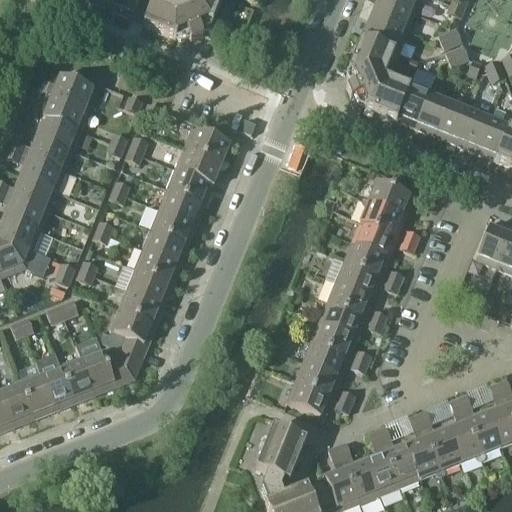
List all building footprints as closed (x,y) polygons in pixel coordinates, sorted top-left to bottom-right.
[(92,0),(91,6),(111,14),(116,0),(92,0)] [(116,0),(111,14),(131,22),(140,0),(116,0)] [(154,0),(143,29),(175,42),(181,29),(184,27),(191,44),(203,39),(196,23),(199,21),(212,26),(222,0),(154,0)] [(377,0),(377,1),(415,17),(421,0),(377,0)] [(453,0),(451,8),(463,13),(466,5),(455,0),(453,0)] [(377,1),(369,21),(407,37),(415,17),(377,1)] [(460,22),(463,13),(451,8),(447,16),(460,22)] [(369,21),(361,41),(399,57),(407,37),(369,21)] [(452,50),(461,46),(456,34),(447,37),(452,50)] [(443,53),(452,50),(447,37),(438,41),(443,53)] [(364,88),(390,78),(399,57),(361,41),(348,74),(346,79),(350,88),(346,90),(348,95),(359,90),(364,88)] [(463,51),(454,55),(459,67),(468,63),(463,51)] [(459,67),(454,55),(445,58),(450,71),(459,67)] [(506,72),(511,68),(511,58),(502,63),(506,72)] [(480,69),(472,66),(466,78),(475,82),(480,69)] [(497,66),(485,71),(489,79),(501,74),(497,66)] [(504,82),(501,74),(489,79),(492,88),(504,82)] [(51,101),(43,120),(81,136),(98,95),(54,77),(45,99),(51,101)] [(363,111),(395,124),(410,86),(390,78),(364,88),(359,90),(348,95),(351,101),(354,100),(358,108),(362,110),(363,110),(363,111)] [(410,86),(395,124),(415,132),(430,94),(410,86)] [(430,94),(415,132),(435,140),(450,102),(430,94)] [(142,106),(129,101),(124,113),(137,118),(142,106)] [(450,102),(435,140),(455,148),(471,110),(450,102)] [(156,126),(161,114),(148,109),(143,121),(156,126)] [(471,110),(455,148),(475,156),(491,119),(471,110)] [(491,119),(475,156),(496,165),(511,127),(491,119)] [(43,120),(35,140),(73,156),(81,136),(43,120)] [(244,124),(240,135),(251,140),(255,129),(244,124)] [(511,127),(496,165),(511,171),(511,127)] [(192,133),(183,154),(221,170),(229,148),(220,144),(192,133)] [(35,140),(27,161),(65,176),(73,156),(35,140)] [(114,140),(110,148),(123,154),(127,145),(114,140)] [(128,155),(142,161),(143,161),(148,147),(133,141),(128,155)] [(12,144),(8,152),(22,158),(25,149),(12,144)] [(120,162),(123,154),(110,148),(107,157),(120,162)] [(18,166),(22,158),(8,152),(5,161),(18,166)] [(183,154),(175,174),(213,190),(221,170),(183,154)] [(143,161),(142,161),(128,155),(124,164),(139,170),(143,161)] [(27,161),(19,181),(57,196),(65,176),(27,161)] [(175,174),(166,195),(204,211),(213,190),(175,174)] [(19,181),(11,201),(49,216),(57,196),(19,181)] [(0,185),(0,196),(5,198),(9,189),(0,185)] [(113,195),(125,201),(129,191),(116,186),(113,195)] [(376,186),(368,206),(405,222),(417,192),(404,187),(401,196),(376,186)] [(122,209),(125,201),(113,195),(109,204),(122,209)] [(166,195),(159,214),(196,230),(204,211),(166,195)] [(11,201),(2,221),(40,236),(49,216),(11,201)] [(327,203),(323,211),(331,215),(335,206),(327,203)] [(368,206),(359,227),(397,242),(405,222),(368,206)] [(159,214),(150,235),(188,251),(196,230),(159,214)] [(2,221),(0,226),(0,243),(32,256),(40,236),(2,221)] [(96,236),(109,241),(113,231),(99,226),(96,236)] [(491,226),(475,264),(496,272),(511,234),(491,226)] [(359,227),(351,247),(389,262),(397,242),(359,227)] [(511,234),(496,272),(511,278),(511,234)] [(150,235),(142,255),(180,271),(188,251),(150,235)] [(106,249),(109,241),(96,236),(93,244),(106,249)] [(416,250),(419,241),(407,236),(403,245),(416,250)] [(0,243),(0,280),(1,282),(26,272),(32,256),(0,243)] [(412,258),(416,250),(403,245),(400,253),(412,258)] [(351,247),(343,267),(381,283),(389,262),(351,247)] [(142,255),(134,275),(172,290),(180,271),(142,255)] [(80,276),(93,281),(97,271),(84,266),(80,276)] [(343,267),(335,287),(372,303),(381,283),(343,267)] [(62,268),(58,277),(71,282),(74,273),(62,268)] [(134,275),(126,295),(164,310),(172,290),(134,275)] [(80,276),(77,284),(90,289),(93,281),(80,276)] [(387,285),(399,290),(403,281),(391,276),(387,285)] [(67,291),(71,282),(58,277),(54,285),(67,291)] [(396,298),(399,290),(387,285),(383,293),(396,298)] [(335,287),(327,307),(364,323),(372,303),(335,287)] [(52,291),(50,295),(63,301),(65,296),(52,291)] [(126,295),(118,315),(120,316),(156,330),(164,310),(126,295)] [(479,314),(484,303),(475,299),(470,311),(479,314)] [(492,306),(484,303),(479,314),(487,318),(492,306)] [(53,313),(59,326),(78,318),(72,305),(53,313)] [(327,307),(319,326),(357,342),(364,323),(327,307)] [(50,329),(59,326),(53,313),(44,316),(50,329)] [(118,315),(110,335),(125,341),(120,354),(120,355),(142,365),(146,353),(156,330),(120,316),(118,315)] [(383,331),(386,321),(373,316),(370,325),(383,331)] [(18,327),(23,340),(33,336),(27,323),(18,327)] [(380,338),(383,331),(370,325),(367,333),(380,338)] [(319,326),(311,347),(348,362),(357,342),(319,326)] [(16,343),(23,340),(18,327),(10,330),(16,343)] [(96,342),(75,350),(79,361),(78,362),(93,400),(103,396),(134,384),(134,383),(137,376),(142,365),(120,355),(119,355),(109,351),(100,354),(100,353),(96,342)] [(311,347),(302,367),(340,383),(348,362),(311,347)] [(367,370),(370,361),(358,356),(354,365),(367,370)] [(53,358),(33,366),(38,378),(53,416),(72,408),(58,370),(53,358)] [(78,362),(58,370),(72,408),(92,400),(93,400),(78,362)] [(363,378),(367,370),(354,365),(351,373),(363,378)] [(302,367),(294,387),(332,403),(340,383),(302,367)] [(38,378),(18,386),(32,424),(53,416),(38,378)] [(506,384),(497,387),(503,400),(511,397),(506,384)] [(18,386),(0,392),(0,398),(13,431),(32,424),(18,386)] [(294,387),(286,408),(324,423),(332,403),(294,387)] [(493,404),(503,400),(497,387),(488,391),(493,404)] [(350,410),(354,401),(341,395),(337,405),(350,410)] [(0,398),(0,436),(13,431),(0,398)] [(471,413),(466,400),(457,403),(463,417),(471,413)] [(453,420),(463,417),(457,403),(448,406),(453,420)] [(347,418),(350,410),(337,405),(334,412),(347,418)] [(511,424),(505,406),(485,414),(499,452),(511,446),(511,424)] [(485,414),(465,422),(479,460),(499,452),(485,414)] [(425,416),(417,419),(422,432),(430,429),(425,416)] [(413,436),(422,432),(417,419),(408,422),(413,436)] [(465,422),(444,430),(459,468),(479,460),(465,422)] [(444,430),(424,438),(439,476),(459,468),(444,430)] [(337,511),(325,482),(324,482),(277,501),(273,492),(278,481),(289,486),(306,444),(272,431),(255,474),(267,479),(261,492),(266,505),(264,506),(266,511),(337,511)] [(390,444),(385,432),(377,435),(381,448),(390,444)] [(372,452),(381,448),(377,435),(367,438),(372,452)] [(424,438),(404,446),(419,484),(439,476),(424,438)] [(404,446),(384,454),(398,492),(419,484),(404,446)] [(350,460),(345,447),(336,451),(341,464),(350,460)] [(333,467),(341,464),(336,451),(328,454),(333,467)] [(384,454),(363,462),(378,500),(398,492),(384,454)] [(363,462),(344,470),(359,507),(378,500),(363,462)] [(344,470),(323,478),(324,482),(325,482),(337,511),(347,511),(359,507),(344,470)]
